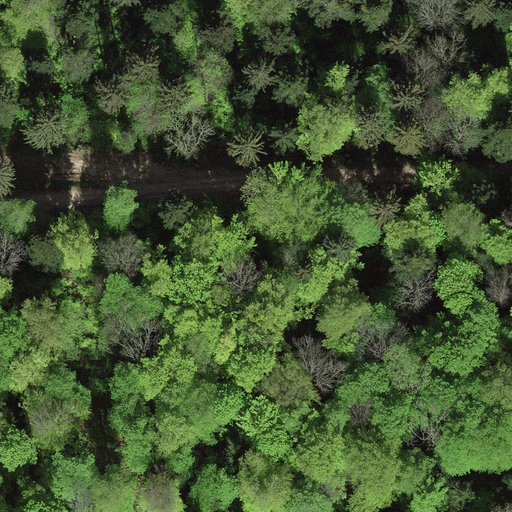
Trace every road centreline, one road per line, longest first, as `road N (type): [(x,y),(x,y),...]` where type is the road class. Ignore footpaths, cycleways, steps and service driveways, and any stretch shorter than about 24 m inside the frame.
road 1 (track): [(0,205),(511,167)]
road 2 (track): [(0,160),(179,188)]
